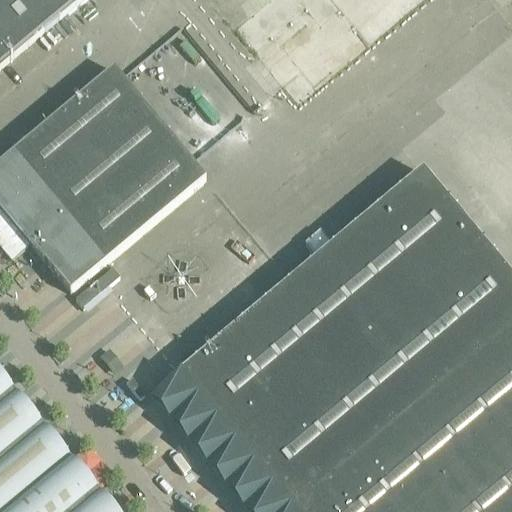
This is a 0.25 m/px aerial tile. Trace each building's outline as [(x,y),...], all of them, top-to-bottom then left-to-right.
[(0,0),(0,70),(84,0),(0,0)] [(0,211),(70,296),(206,183),(114,72),(0,167),(0,211)] [(155,398),(154,399),(228,489),(247,511),(289,511),(511,326),(511,281),(423,174),(291,285),(179,378),(155,398)] [(88,311),(120,278),(111,269),(79,303),(88,311)] [(511,511),(511,326),(289,511),(511,511)] [(103,511),(0,387),(0,511),(103,511)]
